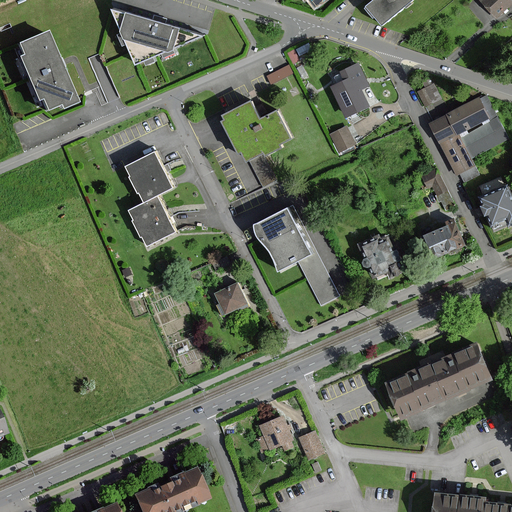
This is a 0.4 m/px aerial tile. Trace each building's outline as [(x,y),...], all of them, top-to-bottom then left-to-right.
[(373,0),(365,7),(381,26),(412,0),(373,0)] [(503,0),(481,0),(492,14),(506,4),(503,0)] [(112,9),(136,65),(206,35),(112,9)] [(57,111),(72,104),(55,61),(44,35),(15,47),(19,58),(15,59),(33,102),(38,100),(43,112),(56,107),(57,111)] [(357,64),(341,72),(345,80),(331,87),(346,117),(369,106),(360,89),(367,85),(357,64)] [(293,73),(289,66),(268,76),(272,83),(293,73)] [(432,100),(425,87),(418,90),(425,103),(432,100)] [(507,140),(483,95),(428,124),(455,176),(474,166),(470,159),(507,140)] [(223,120),(220,121),(231,144),(236,154),(240,152),(245,160),(262,152),(264,157),(278,150),(275,144),(290,137),(277,110),(260,118),(251,101),(221,115),(223,120)] [(344,127),(329,134),(338,153),(353,146),(344,127)] [(135,194),(138,193),(142,202),(156,195),(172,188),(154,151),(124,166),(129,176),(127,177),(135,194)] [(263,184),(276,179),(267,158),(254,164),(263,184)] [(435,170),(419,177),(424,190),(432,187),(441,207),(450,203),(435,170)] [(511,205),(506,189),(481,198),(484,206),(479,207),(483,218),(488,216),(490,223),(505,218),(507,223),(511,220),(511,205)] [(174,233),(156,195),(142,202),(126,210),(131,220),(130,221),(138,238),(140,237),(145,247),(174,233)] [(315,254),(292,208),(253,225),(256,238),(263,244),(269,252),(277,271),(315,254)] [(445,223),(447,227),(423,237),(432,259),(464,245),(452,219),(445,223)] [(390,234),(360,245),(373,281),(403,270),(390,234)] [(238,283),(215,293),(225,314),(248,304),(238,283)] [(474,345),(456,353),(429,365),(411,373),(386,384),(395,404),(401,419),(406,417),(445,400),(489,380),(474,345)] [(256,440),(262,452),(270,449),(270,450),(282,445),(285,451),(294,447),(291,441),(293,440),(283,417),(260,427),(264,436),(256,440)] [(314,432),(300,438),(310,460),(324,453),(314,432)] [(138,495),(145,511),(175,511),(209,497),(197,469),(138,495)] [(486,498),(436,493),(434,511),(484,511),(485,504),(486,498)]
